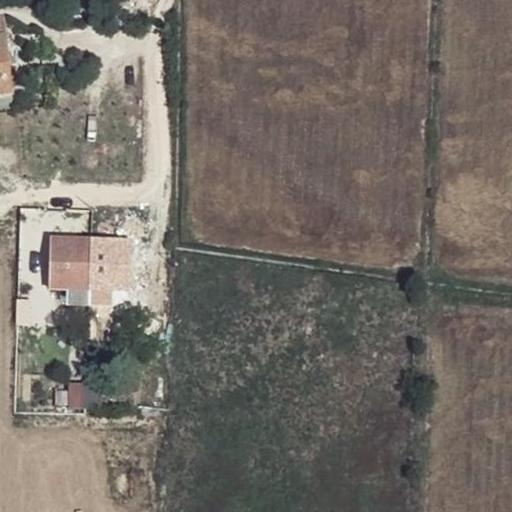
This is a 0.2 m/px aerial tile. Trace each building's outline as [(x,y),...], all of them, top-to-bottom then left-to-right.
[(88,0),(89,8),(155,1),(155,0),(88,0)] [(4,18),(0,18),(0,95),(14,94),(4,18)] [(51,239),(49,290),(67,290),(67,305),(112,306),(113,292),(130,292),(131,241),(51,239)] [(142,280),(167,279),(166,253),(141,254),(142,280)] [(69,385),(69,409),(102,410),(101,385),(69,385)]
